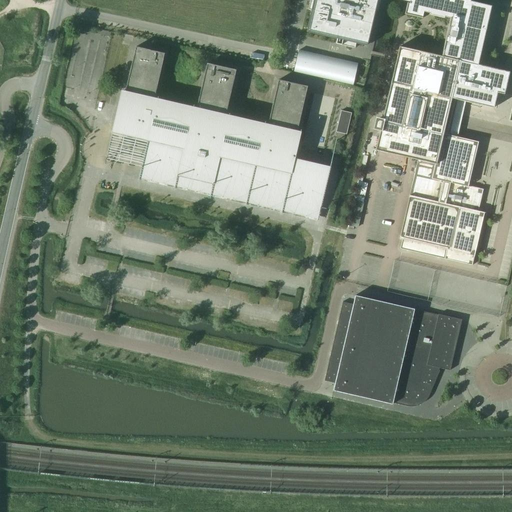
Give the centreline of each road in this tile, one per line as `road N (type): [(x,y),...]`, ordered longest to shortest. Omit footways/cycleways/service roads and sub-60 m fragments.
road 1 (unclassified): [(356,291),(336,295),(315,383),(304,387),(38,320),(30,312),(38,223)]
road 2 (track): [(27,415),(35,430),(55,439),(149,448),(511,451)]
road 3 (unknown): [(76,231),(86,184),(110,175),(316,225),(311,285)]
road 4 (tertiary): [(0,256),(30,124)]
road 5 (unclassified): [(30,124),(57,132),(67,146),(42,195),(38,223)]
road 6 (tertiary): [(30,124),(59,0)]
